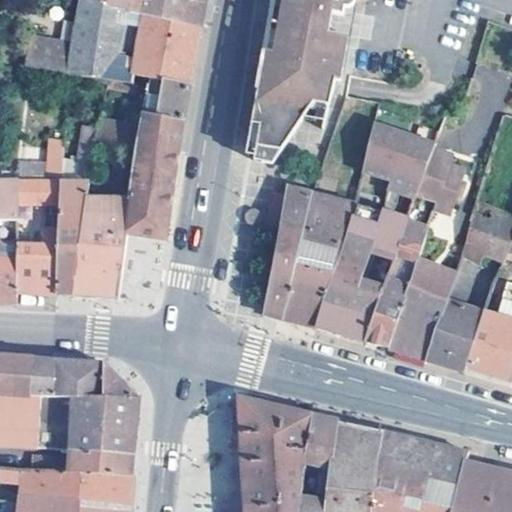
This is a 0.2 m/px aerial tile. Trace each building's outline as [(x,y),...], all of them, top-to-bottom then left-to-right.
[(76,40),(70,71),(70,73),(108,79),(114,80),(117,61),(127,11),(105,2),(98,0),(83,0),(78,30),(76,40)] [(203,27),(207,0),(105,0),(105,2),(127,11),(132,13),(145,16),(203,27)] [(274,66),(284,8),(285,0),(276,0),(255,118),(249,153),(249,157),(257,158),(258,155),(274,66)] [(341,78),(345,58),(350,33),(331,27),(333,20),(335,9),(347,10),(348,4),(353,2),(355,0),(285,0),(284,8),(274,66),(258,155),(271,160),(276,161),(301,124),(307,116),(317,119),(322,91),(332,94),(335,77),(341,78)] [(197,56),(203,27),(145,16),(136,65),(117,61),(114,80),(133,83),(135,74),(150,77),(189,86),(192,86),(197,56)] [(78,30),(66,27),(64,38),(76,40),(78,30)] [(70,71),(76,40),(64,38),(33,32),(27,63),(70,71)] [(148,85),(145,106),(143,122),(183,127),(189,86),(150,77),(149,86),(148,85)] [(332,94),(322,91),(317,119),(326,121),(329,111),(332,94)] [(100,125),(97,145),(139,149),(143,122),(145,106),(135,105),(132,123),(101,119),(100,125)] [(183,127),(143,122),(139,149),(133,197),(129,232),(166,237),(168,227),(172,199),(175,175),(181,136),(183,127)] [(94,162),(97,145),(100,125),(87,123),(82,160),(94,162)] [(387,287),(362,279),(372,251),(385,210),(392,190),(410,133),(375,124),(364,167),(365,171),(355,204),(319,326),(328,329),(344,333),(355,337),(368,340),(387,287)] [(410,133),(392,190),(419,198),(420,196),(439,142),(410,133)] [(65,160),(67,135),(51,135),(50,160),(65,160)] [(43,175),(43,160),(17,160),(17,175),(43,175)] [(64,179),(65,160),(50,160),(49,179),(64,179)] [(21,290),(23,241),(0,240),(0,218),(22,219),(21,179),(0,178),(0,301),(13,303),(20,303),(21,290)] [(63,212),(64,179),(49,179),(21,179),(22,219),(23,241),(21,290),(55,293),(60,293),(62,238),(47,237),(48,212),(63,212)] [(64,179),(63,212),(62,238),(60,293),(71,293),(75,293),(89,192),(91,179),(64,179)] [(285,317),(292,319),(307,249),(300,248),(304,223),(313,193),(291,187),(290,194),(284,229),(278,257),(268,314),(285,317)] [(290,194),(276,191),(273,208),(270,226),(284,229),(290,194)] [(114,295),(121,295),(133,197),(89,192),(75,293),(114,295)] [(319,326),(355,204),(313,193),(304,223),(300,248),(307,249),(292,319),(298,320),(308,323),(319,326)] [(501,210),(480,203),(463,259),(481,266),(501,210)] [(385,210),(372,251),(397,259),(399,254),(411,220),(412,218),(385,210)] [(511,214),(501,210),(481,266),(500,274),(507,256),(511,244),(511,214)] [(431,225),(411,220),(399,254),(404,256),(419,261),(431,225)] [(387,287),(390,278),(397,259),(372,251),(362,279),(387,287)] [(399,254),(397,259),(390,278),(395,280),(404,256),(399,254)] [(467,307),(481,266),(463,259),(460,272),(449,301),(467,307)] [(399,349),(429,358),(449,301),(460,272),(419,261),(411,285),(391,347),(399,349)] [(390,278),(387,287),(368,340),(374,342),(391,347),(411,285),(395,280),(390,278)] [(491,370),(511,378),(511,376),(511,281),(510,281),(498,314),(487,311),(486,313),(470,359),(470,362),(491,370)] [(470,359),(486,313),(467,307),(449,301),(429,358),(448,364),(467,370),(470,362),(470,359)] [(0,354),(0,391),(31,392),(33,357),(5,355),(0,354)] [(54,394),(56,358),(44,357),(33,357),(31,392),(54,394)] [(56,358),(54,394),(104,396),(105,361),(90,360),(75,359),(56,358)] [(111,367),(105,361),(104,396),(138,398),(138,395),(111,367)] [(54,394),(31,392),(0,391),(0,442),(71,448),(134,452),(134,444),(138,398),(104,396),(54,394)] [(245,511),(302,511),(314,414),(277,405),(240,396),(245,511)] [(302,511),(373,511),(384,429),(350,422),(314,414),(302,511)] [(401,434),(384,429),(373,511),(453,511),(466,460),(469,461),(471,451),(452,446),(401,434)] [(71,448),(68,468),(131,474),(133,459),(134,452),(71,448)] [(511,511),(511,471),(469,461),(466,460),(453,511),(511,511)] [(21,499),(130,509),(131,502),(132,488),(133,474),(131,474),(68,468),(1,463),(0,477),(23,477),(21,499)] [(130,511),(130,509),(21,499),(19,511),(130,511)]
